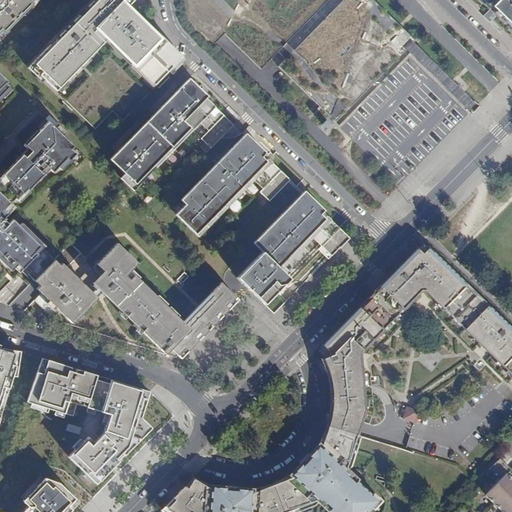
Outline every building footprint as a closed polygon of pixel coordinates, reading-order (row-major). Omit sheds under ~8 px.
[(0,0),(0,38),(5,34),(8,37),(37,6),(35,4),(38,0),(0,0)] [(93,0),(28,67),(93,131),(111,113),(121,123),(171,71),(172,72),(181,63),(176,58),(131,14),(130,15),(123,8),(131,0),(93,0)] [(223,31),(259,67),(276,50),(300,25),(319,6),(324,0),(184,0),(188,18),(212,42),(223,31)] [(339,0),(327,13),(319,6),(300,25),(308,32),(283,57),(276,64),(333,120),(409,43),(413,38),(374,0),(339,0)] [(324,0),(319,6),(327,13),(339,0),(324,0)] [(511,0),(485,0),(511,25),(511,0)] [(308,32),(300,25),(276,50),(283,57),(308,32)] [(0,95),(9,87),(6,84),(8,82),(0,74),(0,95)] [(233,125),(187,80),(160,108),(160,112),(153,118),(151,116),(123,145),(124,149),(118,155),(116,153),(110,159),(124,173),(120,178),(133,190),(195,127),(194,123),(197,120),(199,122),(208,130),(200,138),(210,148),(233,125)] [(160,108),(151,116),(153,118),(160,112),(160,108)] [(25,157),(22,154),(0,177),(0,253),(19,272),(25,266),(30,270),(27,273),(33,280),(53,260),(42,249),(45,246),(39,240),(37,243),(19,226),(12,219),(8,224),(4,220),(5,219),(4,217),(7,214),(3,210),(10,202),(10,203),(15,198),(16,200),(27,189),(28,190),(43,175),(40,171),(46,166),(52,172),(66,158),(69,161),(75,154),(71,149),(73,146),(48,121),(38,131),(40,133),(32,141),(31,139),(25,145),(31,151),(25,157)] [(244,134),(181,199),(185,204),(176,214),(196,233),(200,229),(202,231),(248,183),(248,179),(251,176),(253,178),(262,188),(259,191),(269,200),(290,178),(244,134)] [(338,224),(303,191),(253,242),(258,247),(262,251),(237,277),(262,301),(267,296),(273,295),(278,290),(275,287),(279,283),(286,282),(322,244),(332,254),(349,235),(338,224)] [(10,202),(3,210),(7,214),(15,207),(10,203),(10,202)] [(19,226),(37,243),(39,240),(21,223),(19,226)] [(322,360),(323,361),(327,372),(330,384),(331,399),(330,405),(330,411),(361,421),(365,410),(360,353),(400,312),(398,309),(401,305),(404,308),(421,291),(425,290),(461,325),(464,322),(467,326),(464,329),(511,375),(511,329),(423,242),(321,346),(323,347),(318,351),(324,356),(325,358),(322,360)] [(130,256),(119,246),(96,270),(106,280),(98,288),(163,351),(168,346),(177,354),(184,347),(188,351),(198,341),(193,336),(198,331),(203,336),(208,330),(203,326),(208,321),(212,325),(218,320),(213,316),(218,311),(222,316),(228,310),(225,307),(235,297),(221,282),(210,293),(213,295),(183,325),(135,279),(132,282),(128,278),(138,269),(127,258),(130,256)] [(75,326),(100,300),(64,265),(62,268),(53,259),(53,260),(33,280),(59,305),(56,308),(75,326)] [(218,311),(213,316),(218,320),(222,316),(218,311)] [(208,321),(203,326),(208,330),(212,325),(208,321)] [(198,331),(193,336),(198,341),(203,336),(198,331)] [(4,342),(0,340),(0,422),(3,415),(0,414),(0,411),(3,403),(7,389),(9,384),(12,386),(17,371),(23,352),(3,346),(4,342)] [(85,467),(99,480),(154,426),(143,416),(151,391),(151,389),(45,356),(30,398),(44,403),(45,398),(59,402),(57,407),(76,413),(80,402),(111,412),(105,431),(92,444),(86,439),(85,440),(72,454),(85,467)] [(418,411),(406,407),(402,418),(414,422),(418,411)] [(330,411),(327,425),(328,426),(357,435),(361,421),(330,411)] [(21,421),(14,445),(45,455),(49,442),(61,446),(65,435),(21,421)] [(328,426),(327,425),(325,430),(322,436),(320,442),(317,445),(320,447),(321,446),(328,426)] [(193,479),(188,488),(184,486),(173,497),(176,500),(167,509),(172,511),(284,511),(312,501),(316,497),(322,496),(330,504),(332,506),(330,509),(332,511),(360,511),(363,509),(366,511),(377,500),(356,481),(353,484),(343,474),(343,468),(347,464),(352,448),(356,450),(360,436),(357,435),(328,426),(321,446),(320,447),(317,445),(313,452),(304,462),(300,467),(291,473),(294,475),(292,477),(253,492),(251,492),(251,489),(242,490),(235,489),(223,488),(213,486),(213,489),(210,489),(193,479)] [(500,459),(489,470),(499,480),(485,495),(502,511),(511,511),(511,478),(507,474),(511,470),(500,459)] [(0,511),(67,511),(80,499),(61,480),(47,475),(46,477),(42,473),(23,493),(30,503),(21,511),(7,511),(0,508),(0,511)] [(254,488),(251,489),(251,492),(253,492),(292,477),(294,475),(291,473),(290,474),(279,481),(273,483),(261,487),(254,488)] [(193,477),(184,486),(188,488),(193,479),(210,489),(213,489),(213,486),(210,485),(204,482),(199,480),(193,477)]
